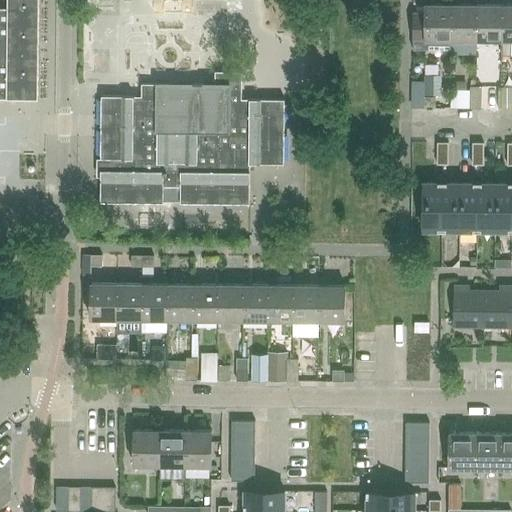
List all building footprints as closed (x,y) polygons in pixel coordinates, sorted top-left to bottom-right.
[(0,98),(38,99),(38,0),(6,0),(7,8),(0,8),(0,98)] [(451,40),(451,5),(425,4),(424,47),(435,48),(435,40),(451,40)] [(476,54),(476,41),(477,5),(451,5),(451,40),(451,54),(476,54)] [(501,41),(502,5),(477,5),(476,41),(501,41)] [(511,41),(511,5),(502,5),(501,41),(501,56),(511,56),(511,41)] [(98,159),(98,170),(101,170),(100,202),(163,203),(163,187),(180,187),(180,203),(249,204),(250,164),(284,164),(284,100),(280,100),(242,99),(242,72),(215,72),(215,85),(204,85),(204,83),(190,83),(190,85),(168,85),(142,84),(141,96),(112,96),(101,96),(101,159),(98,159)] [(469,98),(481,98),(481,87),(469,87),(469,98)] [(511,89),(499,89),(499,110),(511,110),(511,89)] [(435,109),(435,108),(435,97),(423,97),(423,109),(435,109)] [(480,109),(481,98),(469,98),(469,109),(480,109)] [(448,154),(448,143),(437,142),(437,154),(448,154)] [(483,155),(484,143),(472,143),(472,154),(483,155)] [(448,165),(448,154),(437,154),(436,165),(448,165)] [(483,166),(483,155),(472,154),(472,165),(483,166)] [(442,228),(442,185),(423,185),(423,228),(442,228)] [(459,229),(459,185),(442,185),(442,228),(459,229)] [(477,229),(477,185),(459,185),(459,229),(477,229)] [(494,229),(495,185),(477,185),(477,229),(494,229)] [(511,185),(495,185),(494,229),(511,229),(511,188),(511,185)] [(102,267),(102,255),(91,255),(90,267),(102,267)] [(130,267),(142,267),(142,255),(131,256),(130,267)] [(153,267),(154,256),(142,255),(142,267),(153,267)] [(116,320),(117,284),(90,283),(90,319),(116,320)] [(142,320),(142,284),(117,284),(116,320),(142,320)] [(167,320),(167,284),(142,284),(142,320),(167,320)] [(192,320),(192,284),(167,284),(167,320),(192,320)] [(217,320),(217,284),(192,284),(192,320),(217,320)] [(242,321),(243,285),(217,284),(217,320),(242,321)] [(267,321),(268,285),(243,285),(242,321),(267,321)] [(293,321),(293,285),(268,285),(267,321),(293,321)] [(318,321),(318,285),(293,285),(293,321),(318,321)] [(318,285),(318,321),(344,322),(345,285),(318,285)] [(484,326),(484,291),(469,291),(469,286),(454,286),(453,326),(484,326)] [(511,326),(511,286),(499,287),(499,291),(484,291),(484,326),(511,326)] [(428,332),(428,322),(414,322),(414,332),(428,332)] [(286,381),(286,353),(268,353),(268,381),(286,381)] [(302,359),(287,359),(286,381),(310,381),(310,355),(302,355),(302,359)] [(267,381),(267,356),(252,356),(252,381),(267,381)] [(197,358),(186,358),(186,360),(167,360),(166,380),(197,381),(197,358)] [(236,370),(248,370),(248,359),(236,358),(236,370)] [(248,381),(248,370),(236,370),(236,381),(248,381)] [(332,382),(344,382),(344,370),(332,370),(332,382)] [(254,433),(254,422),(254,421),(231,421),(231,433),(254,433)] [(405,434),(428,435),(428,422),(405,422),(405,434)] [(159,466),(160,430),(134,430),(133,466),(159,466)] [(185,466),(185,430),(160,430),(159,466),(185,466)] [(211,467),(211,466),(211,430),(185,430),(185,466),(211,467)] [(254,445),(254,433),(231,433),(230,445),(254,445)] [(475,469),(475,433),(449,433),(448,469),(475,469)] [(500,469),(500,433),(475,433),(475,469),(500,469)] [(511,433),(500,433),(500,469),(511,469),(511,433)] [(428,447),(428,435),(405,434),(405,446),(428,447)] [(254,457),(254,445),(230,445),(230,457),(254,457)] [(428,459),(428,447),(405,446),(405,459),(428,459)] [(254,469),(254,457),(230,457),(230,469),(254,469)] [(428,471),(428,459),(405,459),(404,471),(428,471)] [(254,481),(254,469),(230,469),(230,481),(254,481)] [(428,483),(428,471),(404,471),(404,482),(428,483)] [(474,511),(474,506),(460,506),(460,484),(449,484),(448,511),(474,511)] [(66,510),(66,486),(54,486),(54,510),(66,510)] [(78,510),(78,486),(66,486),(66,510),(78,510)] [(90,510),(90,486),(78,486),(78,510),(90,510)] [(102,510),(102,486),(90,486),(90,510),(102,510)] [(114,510),(114,486),(102,486),(102,510),(114,510)] [(281,511),(282,492),(282,491),(246,491),(246,511),(281,511)] [(412,511),(412,493),(412,492),(368,492),(368,511),(412,511)] [(440,500),(429,500),(428,500),(429,511),(440,511),(440,500)]
